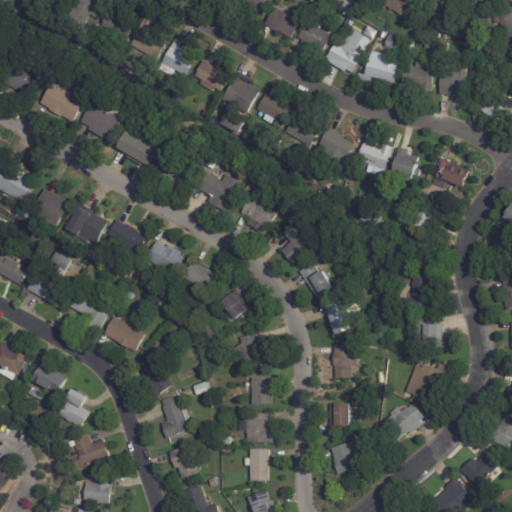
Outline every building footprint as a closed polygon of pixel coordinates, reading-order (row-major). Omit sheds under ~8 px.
[(78,0),(104,0),(110,3),(101,21),(84,12),(79,20),(70,15),(78,0)] [(268,15),(258,10),(260,5),(250,0),(275,0),(273,4),(274,4),(268,15)] [(417,0),(420,2),(409,19),(384,1),(384,0),(417,0)] [(451,0),(455,14),(437,19),(432,0),(451,0)] [(354,6),(352,10),(345,7),(348,1),(355,4),(354,6)] [(120,12),(121,12),(120,14),(139,25),(131,39),(110,27),(109,29),(103,25),(114,8),(120,12)] [(280,9),(294,17),(296,12),(306,17),(295,39),(269,24),(278,8),(280,9)] [(323,29),(335,36),(324,54),(304,42),(305,40),(301,38),(315,14),(327,21),(323,29)] [(511,42),(506,43),(504,24),(497,24),(496,16),(511,14),(511,42)] [(53,21),(59,25),(57,29),(51,25),(53,21)] [(64,25),(69,29),(65,36),(59,32),(63,25),(64,25)] [(372,25),(381,31),(376,38),(367,32),(372,25)] [(151,32),(169,43),(159,61),(133,45),(144,28),(151,32)] [(391,35),(405,39),(402,51),(388,47),(391,35)] [(183,42),(184,42),(181,47),(191,53),(189,56),(198,62),(189,77),(177,70),(173,77),(160,69),(178,39),(183,42)] [(428,39),(440,40),(440,49),(427,48),(428,39)] [(339,66),(329,60),(339,42),(347,46),(349,42),(368,53),(355,75),(339,66)] [(0,51),(10,57),(9,60),(13,63),(9,69),(5,67),(0,74),(0,51)] [(370,86),(361,84),(364,74),(368,75),(374,51),(388,54),(388,56),(404,60),(398,83),(380,79),(379,83),(373,82),(372,87),(370,86)] [(26,65),(27,63),(37,70),(37,71),(44,76),(30,98),(4,82),(18,60),(26,65)] [(48,68),(52,60),(57,63),(53,71),(48,68)] [(211,64),(217,67),(217,66),(221,68),(221,69),(231,76),(222,91),(216,87),(213,91),(201,84),(203,80),(196,76),(206,60),(211,64)] [(412,84),(407,83),(408,66),(418,67),(419,61),(428,62),(427,68),(438,69),(436,93),(423,92),(424,85),(412,84)] [(130,66),(135,70),(131,76),(126,73),(130,66)] [(60,67),(65,69),(62,76),(57,74),(60,67)] [(457,95),(444,94),(444,72),(483,74),(482,96),(457,95)] [(238,77),(262,91),(248,114),(224,99),(238,77)] [(69,83),(92,96),(76,123),(43,104),(57,82),(66,88),(69,83)] [(511,113),(502,125),(482,107),(489,98),(497,106),(508,93),(511,96),(511,113)] [(274,97),(275,98),(276,97),(285,103),(284,104),(294,110),(282,129),(265,119),(267,114),(259,109),(268,94),(274,97)] [(99,135),(90,129),(91,127),(82,122),(93,103),(103,108),(107,101),(115,105),(111,113),(123,120),(111,141),(99,135)] [(238,118),(248,123),(242,133),(225,124),(231,114),(238,118)] [(299,118),(322,132),(313,146),(289,131),(298,117),(299,118)] [(167,142),(153,167),(121,148),(135,124),(142,129),(143,128),(150,132),(154,125),(163,130),(159,138),(167,142)] [(336,131),(357,145),(347,160),(342,157),(336,166),(324,159),(330,150),(322,145),(332,129),(336,131)] [(375,135),(371,146),(376,148),(378,142),(383,143),(380,148),(383,149),(384,144),(395,148),(387,169),(360,159),(370,133),(375,135)] [(411,136),(413,137),(411,147),(415,148),(413,160),(424,162),(423,169),(425,169),(423,177),(416,175),(415,180),(407,178),(408,172),(398,170),(402,147),(403,148),(406,135),(411,136)] [(186,153),(189,155),(187,160),(198,166),(186,188),(161,175),(176,148),(186,153)] [(209,166),(214,156),(222,160),(216,170),(209,166)] [(453,161),(469,168),(468,170),(475,173),(467,191),(454,184),(450,194),(436,188),(435,190),(425,186),(431,172),(440,176),(448,159),(453,161)] [(6,165),(15,169),(16,167),(29,174),(28,177),(36,181),(26,202),(0,189),(1,188),(0,187),(0,173),(5,164),(6,165)] [(210,202),(214,197),(210,195),(204,206),(194,199),(209,173),(218,178),(223,171),(229,175),(230,174),(246,183),(228,213),(210,202)] [(333,186),(341,190),(339,195),(330,191),(333,186)] [(269,194),(264,203),(281,212),(267,236),(257,230),(261,223),(244,213),(259,188),(269,194)] [(48,189),(73,203),(59,228),(34,214),(47,189),(48,189)] [(330,192),(340,197),(338,202),(328,198),(330,192)] [(428,192),(437,197),(434,202),(425,198),(428,192)] [(442,213),(432,235),(400,220),(407,205),(414,208),(417,200),(443,211),(442,213)] [(85,207),(90,210),(91,207),(97,211),(95,213),(112,223),(100,244),(92,239),(89,243),(81,238),(80,239),(70,233),(85,207)] [(131,213),(133,214),(127,224),(130,225),(141,231),(141,232),(150,237),(140,255),(125,246),(123,251),(110,243),(112,239),(110,238),(126,210),(131,213)] [(511,230),(502,223),(507,215),(509,216),(511,212),(511,230)] [(365,213),(371,216),(369,222),(363,218),(365,213)] [(378,214),(384,216),(380,228),(374,225),(378,214)] [(0,222),(2,217),(9,221),(4,230),(0,228),(0,222)] [(291,238),(287,233),(298,223),(306,233),(309,230),(320,243),(296,264),(285,251),(294,242),(291,238)] [(165,245),(169,248),(171,245),(186,253),(184,256),(189,258),(178,278),(172,274),(173,273),(149,260),(159,242),(165,245)] [(62,252),(77,261),(71,271),(70,270),(65,280),(76,286),(63,309),(31,290),(43,269),(47,271),(48,269),(55,273),(60,264),(55,262),(61,252),(62,252)] [(12,258),(34,270),(25,285),(0,270),(0,260),(4,253),(12,258)] [(201,265),(224,277),(214,294),(187,278),(196,262),(201,265)] [(322,274),(323,274),(328,271),(338,289),(321,299),(312,285),(310,286),(302,272),(316,263),(322,274)] [(361,265),(368,263),(370,273),(363,274),(361,265)] [(124,270),(130,274),(128,278),(121,274),(124,270)] [(503,309),(511,308),(511,275),(502,276),(503,309)] [(435,279),(435,293),(438,293),(438,310),(415,309),(416,277),(435,278),(435,279)] [(132,289),(137,293),(133,300),(128,297),(132,289)] [(243,295),(253,307),(249,310),(250,311),(239,321),(237,319),(232,323),(226,316),(231,311),(224,303),(235,293),(234,293),(238,290),(243,295)] [(381,291),(389,290),(391,304),(383,305),(381,291)] [(100,298),(116,307),(102,331),(86,321),(89,317),(73,307),(81,294),(96,304),(100,298)] [(352,309),(358,329),(341,335),(341,334),(337,336),(327,304),(348,298),(352,309)] [(430,315),(436,315),(436,325),(448,326),(447,348),(429,348),(430,345),(418,344),(419,315),(430,315)] [(117,318),(148,334),(138,353),(106,336),(116,317),(117,318)] [(210,339),(205,329),(213,324),(218,334),(210,339)] [(267,339),(274,362),(249,369),(240,339),(265,332),(267,339)] [(10,345),(32,358),(22,376),(0,363),(0,351),(5,342),(10,345)] [(162,350),(155,354),(152,349),(160,343),(164,348),(162,350)] [(360,366),(355,366),(356,378),(339,379),(337,346),(356,345),(356,353),(361,353),(361,366),(360,366)] [(152,355),(156,361),(159,359),(177,386),(161,396),(138,362),(151,353),(152,355)] [(436,368),(452,374),(440,405),(409,393),(419,366),(424,368),(426,364),(436,368)] [(49,367),(70,379),(61,395),(36,381),(45,365),(49,367)] [(276,379),(275,391),(277,391),(276,406),(254,405),(255,378),(276,378),(276,379)] [(199,395),(196,387),(209,383),(212,392),(199,396),(199,395)] [(35,387),(47,394),(43,401),(31,394),(35,387)] [(91,400),(86,409),(93,413),(84,428),(75,423),(74,424),(68,421),(69,420),(61,416),(75,391),(76,391),(77,390),(92,398),(91,400)] [(191,412),(197,430),(170,439),(165,425),(171,423),(166,408),(166,407),(164,401),(179,396),(183,407),(188,405),(191,412)] [(347,423),(325,424),(325,401),(347,401),(347,423)] [(422,409),(428,417),(422,422),(425,425),(414,434),(412,432),(401,442),(386,424),(395,416),(393,414),(400,408),(404,413),(410,408),(411,409),(415,405),(418,408),(420,407),(422,409)] [(507,419),(510,412),(511,413),(511,450),(495,441),(507,419)] [(277,415),(276,444),(249,443),(249,434),(248,434),(248,431),(241,431),(241,422),(245,422),(246,413),(253,414),(277,415)] [(57,425),(63,428),(60,433),(54,429),(57,425)] [(92,436),(95,445),(107,441),(113,458),(75,472),(70,459),(82,455),(77,439),(91,434),(92,436)] [(224,445),(224,437),(233,438),(233,445),(224,445)] [(336,455),(334,449),(365,439),(370,455),(360,458),(363,468),(342,475),(336,455)] [(203,473),(184,479),(181,468),(178,469),(173,452),(195,446),(203,473)] [(266,448),(267,479),(247,480),(247,463),(241,464),(241,456),(247,456),(247,448),(266,447),(266,448)] [(499,468),(481,486),(465,470),(476,459),(480,463),(489,453),(502,465),(499,468)] [(0,470),(8,474),(8,472),(12,475),(11,477),(16,480),(0,508),(0,470)] [(114,479),(116,479),(113,505),(86,502),(89,476),(114,479)] [(467,508),(462,511),(445,511),(437,502),(451,490),(449,488),(460,479),(477,499),(467,508)] [(207,498),(211,507),(219,504),(222,511),(196,511),(189,493),(203,487),(207,498)] [(270,498),(274,511),(248,511),(247,506),(248,505),(245,495),(265,489),(268,498),(270,498)]
